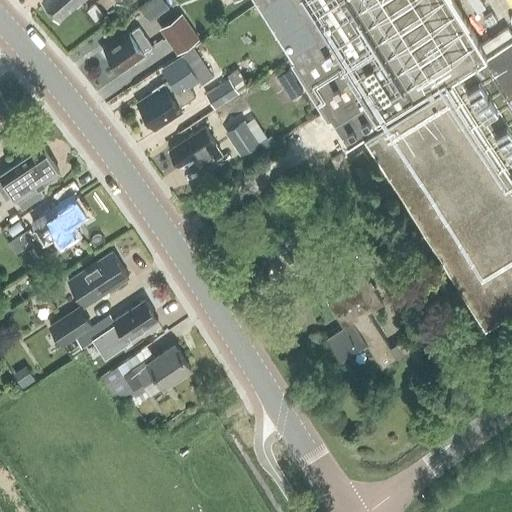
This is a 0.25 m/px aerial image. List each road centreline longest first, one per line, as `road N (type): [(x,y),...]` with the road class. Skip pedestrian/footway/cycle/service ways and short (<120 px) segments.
road 1 (secondary): [(344,511),(127,181),(0,22)]
road 2 (tertiary): [(370,511),(511,407)]
